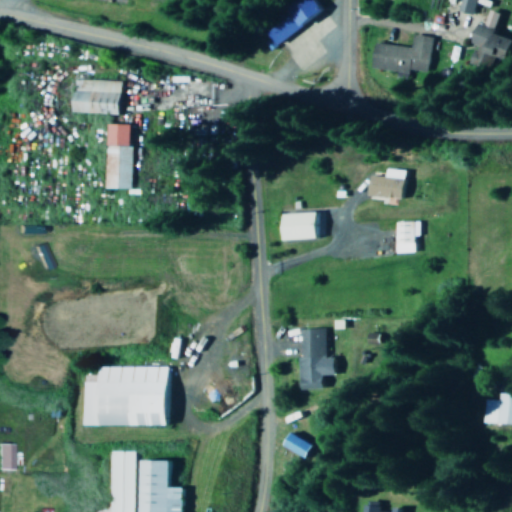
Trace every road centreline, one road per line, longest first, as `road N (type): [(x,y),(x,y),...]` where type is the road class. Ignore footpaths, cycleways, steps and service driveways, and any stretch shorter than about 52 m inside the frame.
road 1 (residential): [(251,511),(260,404),(242,76)]
road 2 (residential): [(242,76),(402,124),(511,133)]
road 3 (residential): [(242,76),(0,17)]
